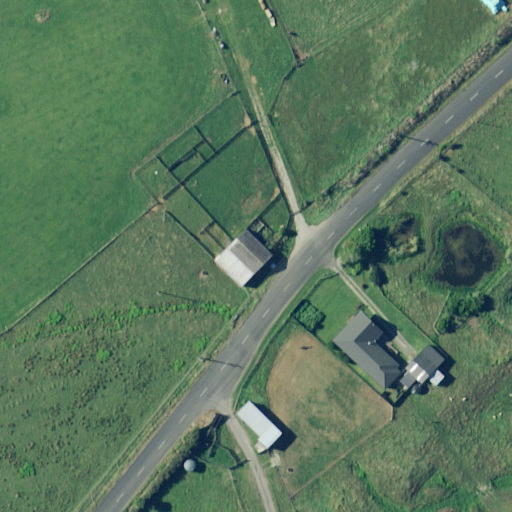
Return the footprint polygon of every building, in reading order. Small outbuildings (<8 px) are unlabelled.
[(219,61),(205,34),(189,42),(203,70),(219,61)] [(272,255),(246,229),(216,260),(242,286),(272,255)] [(381,332),(359,312),(333,340),(384,388),(402,369),(372,341),(381,332)] [(445,358),(429,342),(407,366),(410,369),(399,380),(408,388),(422,373),(435,385),(444,376),(436,368),(445,358)] [(282,433),(249,401),(237,413),(260,436),(257,439),(267,448),(282,433)]
